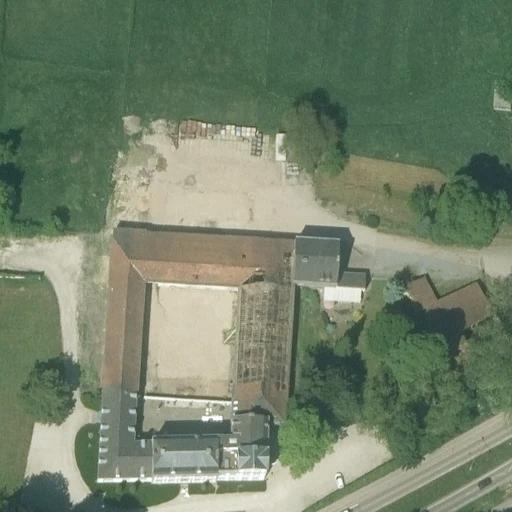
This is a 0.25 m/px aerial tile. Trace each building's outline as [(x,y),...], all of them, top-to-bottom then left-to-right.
[(511,87),(498,86),(495,111),(511,113),(511,87)] [(109,231),(146,233),(149,184),(113,182),(109,231)] [(284,429),(285,409),(293,246),(112,235),(101,396),(95,484),(132,484),(150,483),(150,485),(215,484),(215,482),(263,482),(265,427),(284,429)] [(337,249),(293,246),(291,290),(364,294),(365,278),(335,276),(337,249)] [(424,280),(404,289),(447,383),(508,354),(476,285),(435,304),(424,280)]
